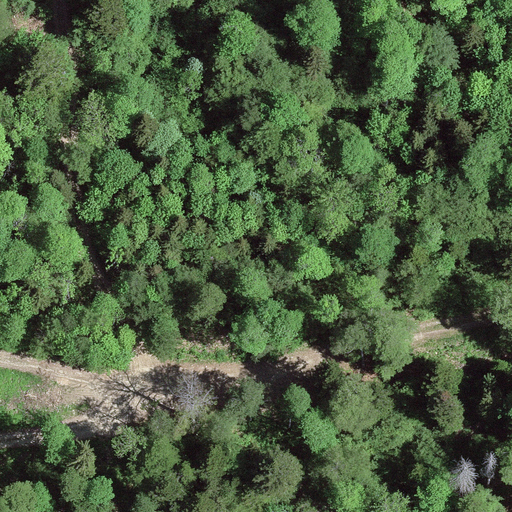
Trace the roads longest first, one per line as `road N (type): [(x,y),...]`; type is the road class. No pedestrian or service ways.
road 1 (track): [(160,380),(288,365),(511,310)]
road 2 (track): [(0,429),(160,380)]
road 3 (track): [(160,380),(0,354)]
